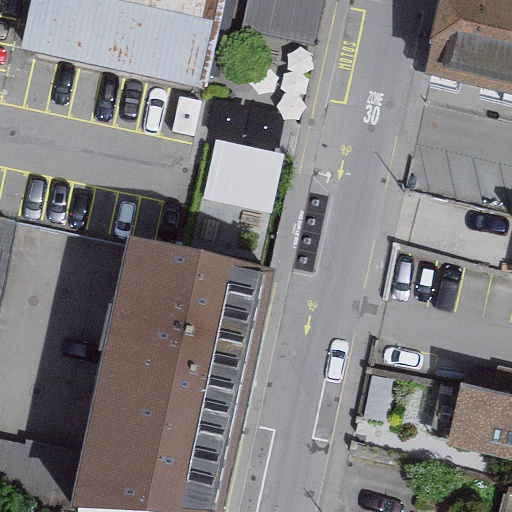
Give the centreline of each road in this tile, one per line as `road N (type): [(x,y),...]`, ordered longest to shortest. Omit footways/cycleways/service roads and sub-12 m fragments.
road 1 (residential): [(279,511),(394,0)]
road 2 (unknown): [(326,304),(511,350)]
